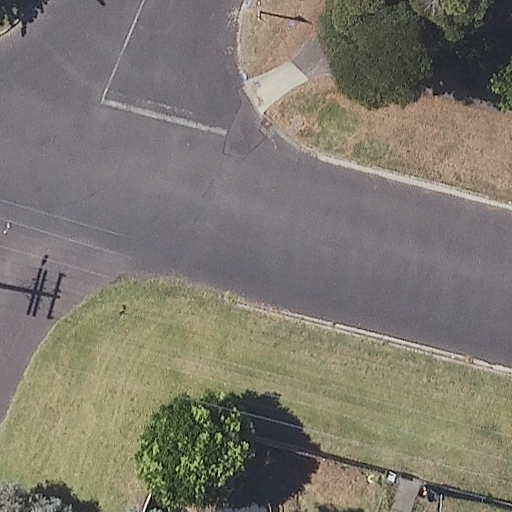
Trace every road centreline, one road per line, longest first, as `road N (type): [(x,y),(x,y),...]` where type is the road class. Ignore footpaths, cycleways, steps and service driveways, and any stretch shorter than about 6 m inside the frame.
road 1 (residential): [(67,173),(511,285)]
road 2 (residential): [(0,355),(67,173)]
road 3 (residential): [(139,0),(67,173)]
